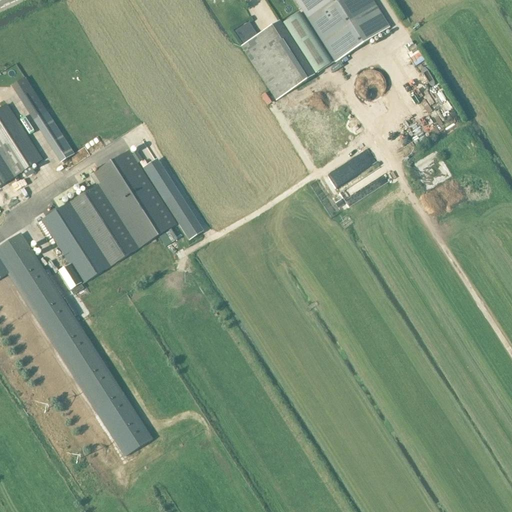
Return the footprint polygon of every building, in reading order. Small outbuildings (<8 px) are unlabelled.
[(390,29),(371,0),(294,0),(301,11),(334,63),(390,29)] [(299,14),(280,26),(281,27),(313,77),(331,65),(299,14)] [(276,100),(313,77),(281,27),(280,26),(279,25),(278,23),(257,37),(244,45),(242,46),(276,100)] [(253,30),(239,38),(244,45),(257,37),(253,30)] [(24,79),(11,87),(60,165),(73,156),(72,155),(51,120),(46,113),(24,79)] [(313,79),(277,102),(289,121),(318,165),(354,141),(313,79)] [(0,187),(41,161),(6,106),(0,109),(0,187)] [(96,186),(68,204),(109,268),(150,242),(157,237),(163,233),(167,231),(175,226),(137,165),(131,156),(128,152),(90,177),(96,186)] [(136,153),(131,156),(137,165),(142,162),(136,153)] [(178,193),(163,203),(176,223),(189,242),(204,232),(178,193)] [(0,246),(0,260),(124,458),(151,441),(21,234),(0,246)] [(70,291),(82,283),(70,264),(58,272),(70,291)]
